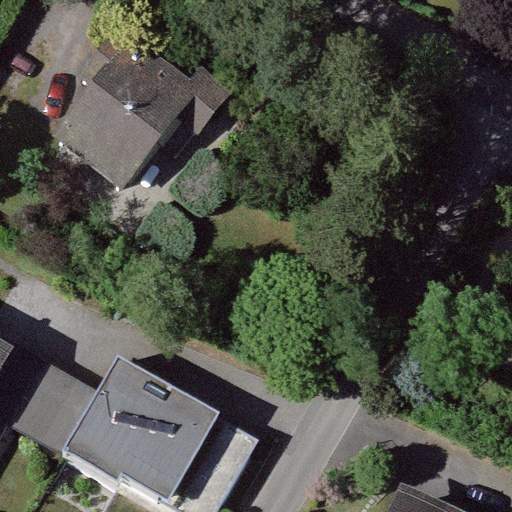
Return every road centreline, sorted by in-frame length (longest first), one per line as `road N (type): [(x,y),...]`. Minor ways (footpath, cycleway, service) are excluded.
road 1 (residential): [(511,95),(275,511)]
road 2 (residential): [(332,0),(511,89)]
